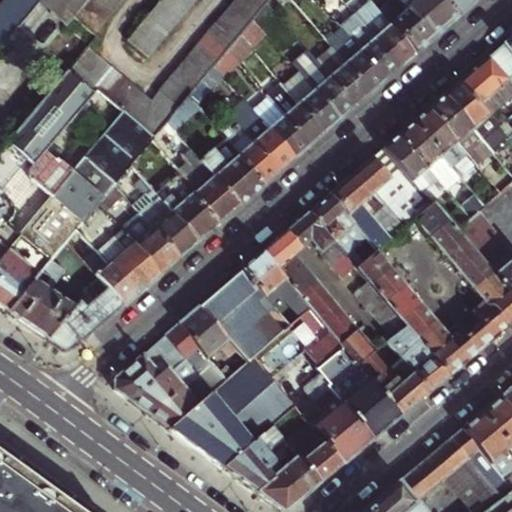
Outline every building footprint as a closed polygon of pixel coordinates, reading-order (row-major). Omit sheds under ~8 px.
[(33,0),(10,29),(38,52),(35,57),(46,65),(66,41),(54,32),(65,19),(72,10),(80,0),(33,0)] [(100,16),(80,0),(72,10),(92,26),(100,16)] [(101,0),(80,0),(100,16),(109,6),(101,0)] [(158,0),(155,4),(176,21),(184,11),(169,0),(158,0)] [(169,0),(184,11),(191,2),(189,0),(169,0)] [(256,11),(242,0),(231,0),(227,5),(248,22),(256,11)] [(264,2),(262,0),(242,0),(256,11),(261,6),(264,2)] [(265,0),(264,2),(261,6),(270,17),(284,4),(280,0),(265,0)] [(455,19),(438,0),(395,0),(403,9),(429,41),(442,30),(455,19)] [(438,0),(455,19),(476,0),(438,0)] [(411,56),(371,10),(364,1),(348,16),(395,70),(403,63),(411,56)] [(429,41),(403,9),(390,20),(382,11),(386,9),(380,2),(371,10),(411,56),(420,49),(429,41)] [(148,14),(168,30),(176,21),(155,4),(148,14)] [(248,22),(227,5),(220,14),(240,31),(247,22),(248,22)] [(72,10),(65,19),(85,35),(92,26),(72,10)] [(139,24),(160,40),(168,30),(148,14),(139,24)] [(240,31),(220,14),(211,24),(231,41),(234,38),(240,31)] [(388,76),(395,70),(348,16),(334,28),(381,83),(388,76)] [(260,37),(247,22),(240,31),(234,38),(245,50),(260,37)] [(132,34),(152,50),(160,40),(139,24),(132,34)] [(231,41),(211,24),(203,34),(223,51),(231,41)] [(381,83),(334,28),(317,42),(325,51),(364,97),(373,89),(381,83)] [(143,61),(152,50),(132,34),(122,45),(143,61)] [(223,51),(203,34),(195,44),(216,61),(222,53),(223,51)] [(511,36),(455,85),(474,107),(491,92),(511,74),(511,36)] [(245,50),(234,38),(231,41),(223,51),(222,53),(235,69),(249,55),(245,50)] [(216,61),(195,44),(187,54),(207,70),(208,69),(216,61)] [(75,86),(95,61),(82,51),(62,75),(75,86)] [(311,63),(350,109),(358,102),(364,97),(325,51),(311,63)] [(208,69),(218,81),(220,83),(235,69),(222,53),(216,61),(208,69)] [(207,70),(187,54),(179,63),(200,80),(207,70)] [(341,116),(350,109),(311,63),(303,55),(287,68),(291,73),(334,123),(341,116)] [(89,91),(106,70),(95,61),(75,86),(86,96),(90,91),(89,91)] [(200,80),(179,63),(171,73),(192,90),(195,85),(200,80)] [(195,85),(203,94),(218,81),(208,69),(207,70),(200,80),(195,85)] [(100,99),(117,78),(106,70),(89,91),(90,91),(100,99)] [(192,90),(171,73),(163,83),(183,100),(184,99),(192,90)] [(334,123),(291,73),(276,87),(319,136),(327,129),(334,123)] [(511,74),(491,92),(501,104),(511,95),(511,74)] [(7,142),(0,151),(0,263),(7,255),(37,278),(48,264),(63,245),(75,230),(94,207),(99,201),(67,176),(48,199),(16,238),(3,227),(9,219),(9,211),(0,204),(0,189),(22,163),(39,155),(86,96),(75,86),(62,75),(7,142)] [(110,107),(127,86),(117,78),(100,99),(110,107)] [(183,100),(163,83),(155,93),(175,110),(183,100)] [(474,107),(455,85),(448,92),(440,99),(468,132),(476,141),(480,146),(495,132),(474,107)] [(121,116),(138,94),(127,86),(110,107),(121,116)] [(311,142),(319,136),(276,87),(261,99),(304,149),(311,142)] [(155,93),(148,102),(150,140),(163,125),(175,110),(155,93)] [(148,102),(138,94),(121,116),(150,140),(148,102)] [(511,95),(501,104),(511,116),(511,95)] [(246,113),(289,162),(297,155),(304,149),(261,99),(246,113)] [(431,107),(424,113),(452,146),(468,132),(440,99),(431,107)] [(224,118),(230,126),(273,176),(280,170),(289,162),(246,113),(239,105),(224,118)] [(117,113),(67,176),(99,201),(111,187),(128,167),(144,147),(150,140),(121,116),(117,113)] [(417,119),(410,125),(449,172),(455,179),(461,174),(454,166),(463,159),(459,155),(452,146),(424,113),(417,119)] [(511,118),(495,132),(499,137),(503,141),(511,133),(511,118)] [(273,176),(230,126),(228,128),(221,121),(210,129),(220,141),(260,187),(267,181),(273,176)] [(449,172),(410,125),(404,130),(396,137),(435,183),(449,172)] [(476,141),(468,132),(452,146),(459,155),(476,141)] [(483,151),(499,137),(495,132),(480,146),(483,151)] [(511,133),(503,141),(511,152),(511,133)] [(387,145),(379,152),(418,197),(429,188),(434,195),(441,190),(435,183),(396,137),(387,145)] [(248,197),(260,187),(220,141),(196,162),(236,208),(248,197)] [(147,189),(195,244),(204,236),(213,228),(166,173),(144,147),(128,167),(135,175),(147,189)] [(386,185),(370,198),(399,232),(427,208),(418,197),(379,152),(373,157),(368,162),(386,185)] [(188,153),(166,173),(213,228),(224,218),(236,208),(196,162),(188,153)] [(52,166),(39,155),(22,163),(29,169),(25,173),(25,179),(27,182),(48,199),(67,176),(53,164),(52,166)] [(511,157),(499,168),(511,183),(511,157)] [(474,160),(468,165),(472,170),(478,165),(474,160)] [(357,210),(370,198),(386,185),(368,162),(341,185),(325,199),(351,229),(363,243),(373,255),(386,244),(357,210)] [(135,175),(128,167),(111,187),(118,196),(135,175)] [(441,191),(455,179),(449,172),(435,183),(441,190),(441,191)] [(174,262),(135,215),(122,227),(106,209),(118,196),(111,187),(99,201),(94,207),(108,224),(155,278),(165,269),(174,262)] [(185,253),(195,244),(147,189),(139,196),(145,204),(133,214),(135,215),(174,262),(185,253)] [(145,204),(139,196),(127,206),(133,214),(145,204)] [(351,229),(325,199),(318,205),(307,215),(334,247),(335,249),(341,245),(337,240),(351,229)] [(421,237),(424,241),(444,224),(441,219),(429,206),(427,208),(399,232),(391,239),(396,245),(415,230),(421,237)] [(444,224),(453,234),(467,221),(455,207),(441,219),(444,224)] [(290,229),(306,248),(310,245),(320,258),(334,247),(307,215),(300,220),(290,229)] [(474,216),(467,221),(453,234),(459,241),(468,251),(490,235),(474,216)] [(155,278),(108,224),(96,234),(116,257),(106,266),(133,298),(144,288),(155,278)] [(439,258),(459,241),(453,234),(444,224),(424,241),(433,251),(439,258)] [(284,235),(300,254),(303,251),(306,248),(290,229),(287,232),(284,235)] [(75,230),(63,245),(69,253),(81,237),(75,230)] [(259,256),(274,274),(293,259),(300,254),(284,235),(270,246),(259,256)] [(474,258),(478,263),(499,246),(490,235),(468,251),(474,258)] [(373,255),(354,272),(357,274),(362,280),(368,288),(387,272),(382,266),(378,261),(396,245),(391,239),(386,244),(373,255)] [(468,251),(459,241),(439,258),(447,268),(454,276),(474,258),(468,251)] [(373,255),(363,243),(344,259),(354,272),(373,255)] [(487,274),(508,255),(499,246),(478,263),(487,274)] [(133,298),(106,266),(94,252),(85,260),(79,253),(74,258),(102,291),(119,310),(125,304),(133,298)] [(0,314),(4,317),(37,278),(7,255),(0,263),(0,314)] [(511,258),(509,255),(508,255),(487,274),(488,276),(503,293),(511,303),(511,258)] [(249,265),(237,275),(261,303),(274,291),(290,310),(294,307),(297,311),(302,307),(294,298),(274,274),(259,256),(249,265)] [(474,258),(454,276),(462,286),(468,293),(488,276),(487,274),(478,263),(474,258)] [(294,298),(313,282),(304,272),(293,259),(274,274),(294,298)] [(62,277),(48,264),(37,278),(4,317),(25,332),(44,344),(68,315),(44,298),(62,277)] [(384,307),(402,290),(395,282),(387,272),(368,288),(384,307)] [(352,288),(362,280),(357,274),(347,283),(352,288)] [(220,290),(197,309),(233,353),(244,367),(249,362),(285,332),(261,303),(237,275),(220,290)] [(488,276),(468,293),(477,303),(483,310),(503,293),(488,276)] [(324,296),(313,282),(294,298),(302,307),(307,313),(320,329),(338,313),(324,296)] [(409,298),(402,290),(384,307),(398,324),(417,308),(409,298)] [(54,351),(57,353),(68,355),(119,310),(102,291),(82,307),(77,303),(68,315),(44,344),(54,351)] [(511,325),(511,323),(511,303),(503,293),(483,310),(472,319),(478,328),(475,330),(470,334),(483,348),(487,345),(511,325)] [(404,331),(413,341),(431,325),(424,316),(417,308),(398,324),(404,331)] [(187,318),(176,328),(196,352),(209,368),(215,375),(220,371),(217,367),(233,353),(197,309),(187,318)] [(339,350),(320,329),(307,313),(285,332),(249,362),(266,383),(295,358),(310,376),(339,351),(339,350)] [(348,326),(338,313),(320,329),(339,350),(356,336),(348,326)] [(431,325),(413,341),(418,347),(428,358),(446,342),(439,334),(431,325)] [(196,352),(176,328),(161,340),(181,365),(196,352)] [(446,342),(428,358),(446,380),(461,367),(483,348),(470,334),(463,340),(457,333),(446,342)] [(339,350),(339,351),(357,372),(372,359),(374,357),(365,346),(356,336),(339,350)] [(116,398),(126,405),(163,374),(167,379),(172,374),(171,373),(181,365),(161,340),(112,383),(111,395),(116,398)] [(389,345),(385,348),(389,353),(393,350),(389,345)] [(418,347),(398,364),(425,397),(436,389),(446,380),(428,358),(418,347)] [(389,353),(385,348),(381,352),(385,357),(389,353)] [(351,394),(336,406),(369,445),(383,433),(398,420),(370,387),(357,372),(339,351),(310,376),(314,380),(324,392),(330,388),(326,384),(336,375),(351,394)] [(163,374),(126,405),(137,414),(147,421),(180,392),(209,368),(196,352),(181,365),(171,373),(172,374),(167,379),(163,374)] [(370,387),(385,375),(378,366),(372,359),(357,372),(370,387)] [(244,367),(223,385),(164,434),(187,450),(218,473),(242,451),(266,431),(289,411),(266,383),(249,362),(244,367)] [(385,375),(370,387),(398,420),(411,409),(425,397),(398,364),(385,375)] [(209,368),(180,392),(147,421),(156,428),(164,434),(223,385),(215,375),(209,368)] [(369,445),(336,406),(324,392),(314,380),(297,394),(319,421),(307,432),(310,435),(339,470),(356,456),(369,445)] [(511,384),(506,389),(496,397),(511,416),(511,384)] [(511,416),(496,397),(487,405),(478,413),(506,446),(511,454),(511,416)] [(458,429),(499,477),(507,470),(510,468),(498,453),(506,446),(478,413),(467,422),(458,429)] [(499,477),(458,429),(448,439),(467,462),(485,483),(498,499),(509,490),(511,492),(511,476),(507,470),(499,477)] [(268,482),(251,497),(266,508),(271,511),(290,511),(316,490),(293,462),(287,455),(266,431),(242,451),(268,482)] [(310,435),(287,455),(293,462),(316,490),(329,479),(339,470),(310,435)] [(410,470),(429,492),(467,462),(448,439),(410,470)] [(0,511),(73,511),(68,508),(64,497),(47,484),(42,490),(33,483),(18,471),(13,468),(10,457),(0,449),(0,511)] [(251,497),(268,482),(242,451),(218,473),(233,484),(251,497)] [(410,470),(400,479),(418,501),(429,492),(410,470)] [(361,511),(410,511),(408,509),(418,501),(400,479),(361,511)] [(482,511),(498,499),(485,483),(448,511),(482,511)] [(511,511),(511,492),(509,490),(498,499),(482,511),(511,511)]
